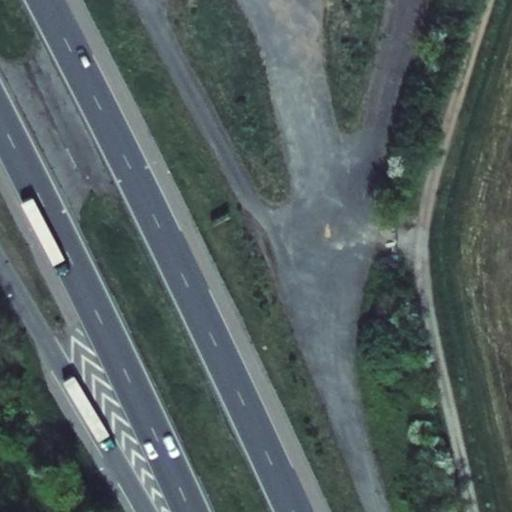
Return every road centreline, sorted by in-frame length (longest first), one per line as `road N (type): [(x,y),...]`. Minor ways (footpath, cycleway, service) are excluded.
road 1 (motorway): [(293,511),(44,0)]
road 2 (track): [(465,511),(409,265),(495,0)]
road 3 (motorway): [(0,120),(189,511)]
road 4 (motorway): [(0,263),(145,511)]
